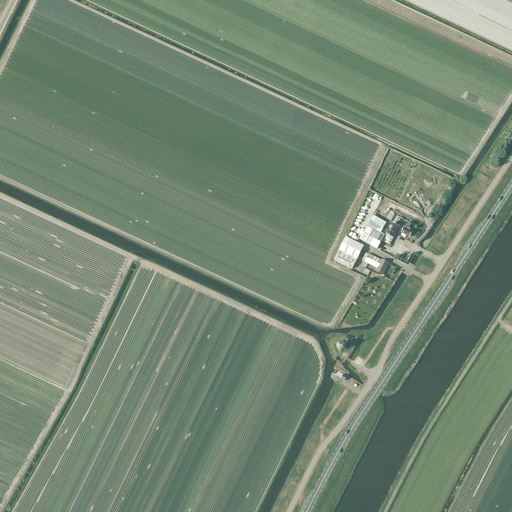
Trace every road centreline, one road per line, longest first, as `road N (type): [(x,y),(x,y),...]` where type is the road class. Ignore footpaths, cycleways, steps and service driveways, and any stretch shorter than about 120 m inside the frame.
road 1 (unclassified): [(511,155),(390,340),(373,379),(319,449),(288,511)]
road 2 (primary): [(306,511),(349,432),(511,185)]
road 3 (track): [(384,511),(511,297)]
